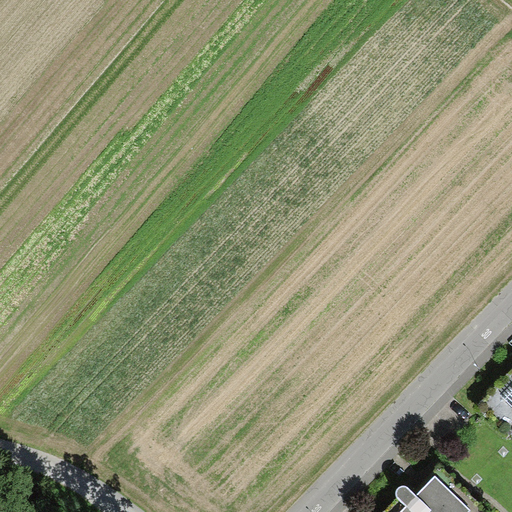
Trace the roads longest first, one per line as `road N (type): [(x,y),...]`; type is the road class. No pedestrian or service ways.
road 1 (residential): [(307,511),(511,301)]
road 2 (unclassified): [(125,511),(73,473),(0,453)]
